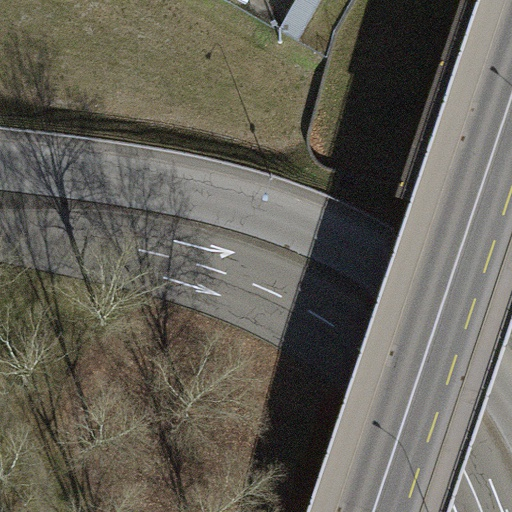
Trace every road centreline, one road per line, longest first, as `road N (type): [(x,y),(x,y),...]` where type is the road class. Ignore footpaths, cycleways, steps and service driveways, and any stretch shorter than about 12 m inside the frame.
road 1 (secondary): [(0,224),(206,267),(270,290),(344,331),(396,368),(432,412),(484,511)]
road 2 (secondary): [(511,398),(464,325),(381,262),(295,221),(183,191),(0,166)]
road 3 (secondary): [(511,102),(375,511)]
